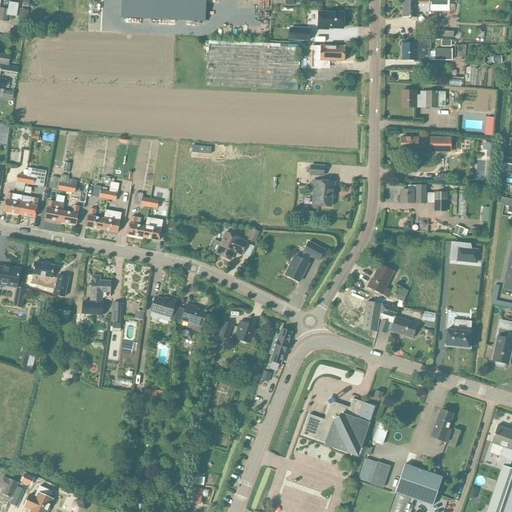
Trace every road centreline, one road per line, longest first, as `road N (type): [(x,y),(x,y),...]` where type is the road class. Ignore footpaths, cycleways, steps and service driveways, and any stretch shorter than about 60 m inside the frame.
road 1 (tertiary): [(321,308),(369,221),(375,0)]
road 2 (residential): [(300,319),(193,269),(0,229)]
road 3 (tertiary): [(511,400),(341,344),(312,342)]
road 4 (tertiary): [(234,511),(296,358),(312,342)]
